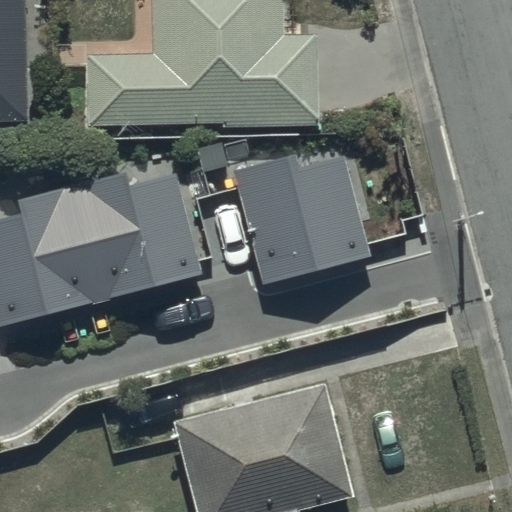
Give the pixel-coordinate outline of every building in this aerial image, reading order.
[(0,0),(0,127),(20,127),(18,0),(0,0)] [(145,0),(146,57),(77,57),(77,123),(213,123),(213,126),(312,126),(312,38),(276,38),(275,0),(145,0)] [(0,206),(0,298),(6,320),(217,266),(201,204),(178,210),(161,144),(94,161),(99,182),(0,206)] [(366,249),(344,151),(300,159),(291,146),(232,164),(263,280),(366,249)] [(318,381),(164,420),(187,511),(287,511),(287,507),(346,492),(318,381)]
